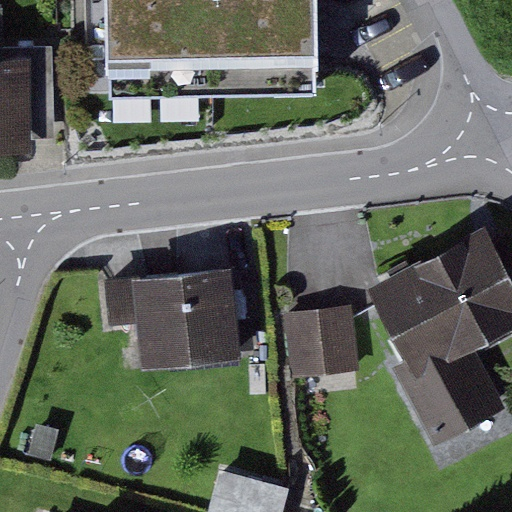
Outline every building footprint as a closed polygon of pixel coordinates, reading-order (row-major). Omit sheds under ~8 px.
[(332,0),(114,0),(117,96),(335,91),(332,0)] [(40,41),(0,43),(0,137),(46,134),(40,41)] [(511,316),(511,247),(498,222),(384,282),(420,350),(402,360),(444,438),(511,402),(511,396),(479,334),(511,316)] [(175,271),(120,277),(124,318),(150,315),(154,356),(251,346),(242,264),(175,271)] [(333,305),(301,309),(308,365),(365,359),(359,302),(333,305)] [(209,511),(276,511),(285,477),(221,462),(209,511)]
